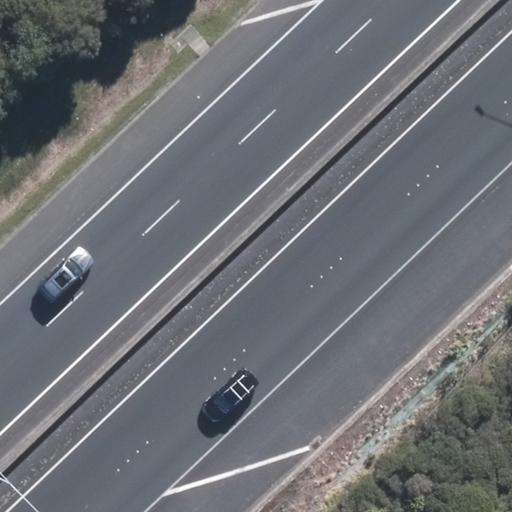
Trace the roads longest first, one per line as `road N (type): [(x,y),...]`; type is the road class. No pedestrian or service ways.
road 1 (motorway): [(511,90),(67,511)]
road 2 (motorway): [(0,360),(386,0)]
